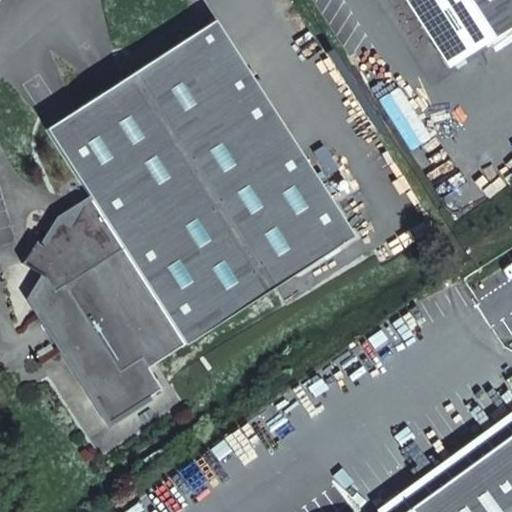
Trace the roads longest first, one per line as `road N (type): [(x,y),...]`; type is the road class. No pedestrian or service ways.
road 1 (unknown): [(236,0),(391,219)]
road 2 (unknown): [(359,0),(405,70),(431,89),(470,88),(511,61)]
